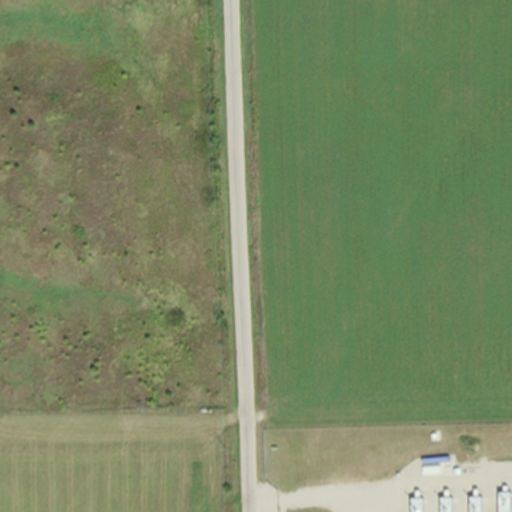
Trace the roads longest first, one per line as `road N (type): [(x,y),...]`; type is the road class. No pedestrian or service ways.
road 1 (residential): [(234,0),(251,511)]
road 2 (track): [(0,419),(248,414)]
